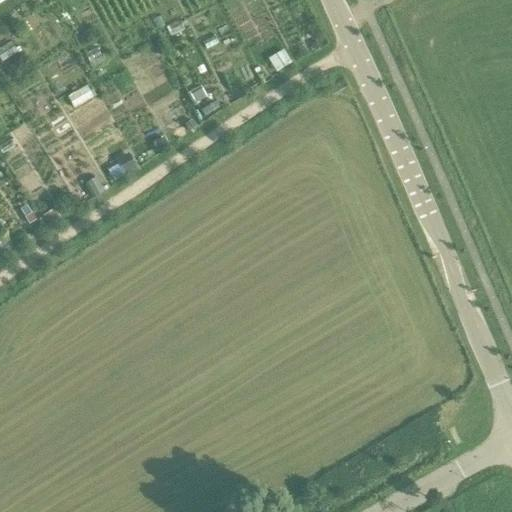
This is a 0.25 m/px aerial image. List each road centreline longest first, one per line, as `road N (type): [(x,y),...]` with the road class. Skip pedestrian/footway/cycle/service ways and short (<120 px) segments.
road 1 (track): [(0,281),(354,49)]
road 2 (tertiary): [(342,23),(453,275)]
road 3 (tertiary): [(511,431),(453,275)]
road 4 (residential): [(383,511),(511,439)]
